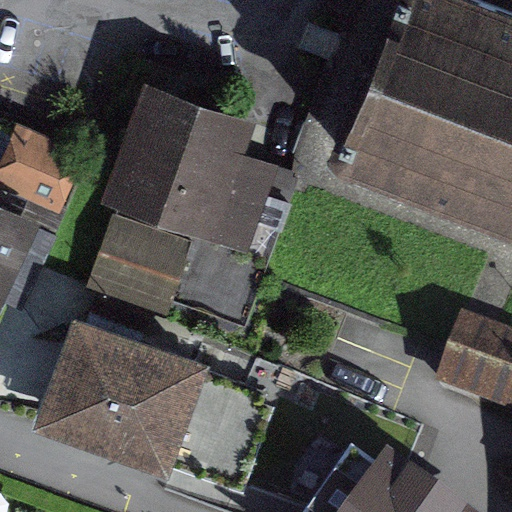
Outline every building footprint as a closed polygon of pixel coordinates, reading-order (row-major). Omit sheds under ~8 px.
[(511,0),(402,0),(349,150),(511,207),(511,0)] [(145,87),(107,199),(244,245),(271,167),(237,156),(248,122),(145,87)] [(18,128),(0,170),(0,201),(45,221),(75,151),(18,128)] [(0,295),(12,301),(45,221),(0,201),(0,295)] [(193,240),(116,214),(92,287),(168,313),(193,240)] [(511,330),(466,313),(440,380),(511,407),(511,330)] [(163,461),(199,366),(78,321),(43,416),(163,461)] [(478,511),(385,448),(340,511),(478,511)]
